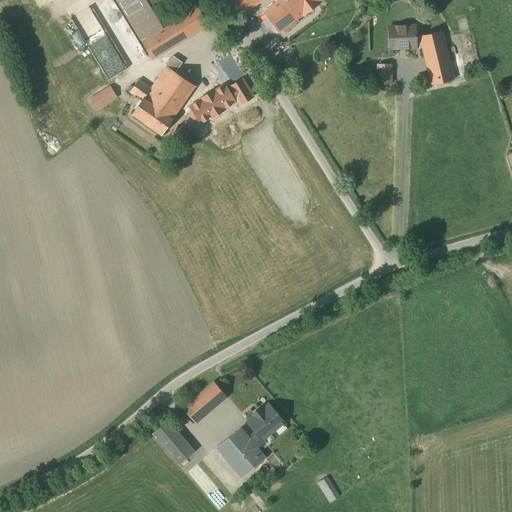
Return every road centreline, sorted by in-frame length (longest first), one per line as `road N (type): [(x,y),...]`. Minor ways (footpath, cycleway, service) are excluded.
road 1 (unclassified): [(0,498),(72,464),(201,368),(389,269)]
road 2 (unclassified): [(389,269),(216,0)]
road 3 (unclassified): [(389,269),(511,232)]
